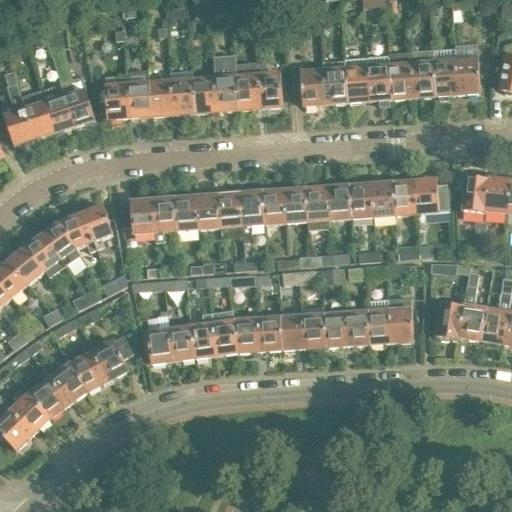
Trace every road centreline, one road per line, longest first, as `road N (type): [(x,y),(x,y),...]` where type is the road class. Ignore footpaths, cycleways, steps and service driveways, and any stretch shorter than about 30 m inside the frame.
road 1 (residential): [(0,220),(43,186),(105,166),(511,139)]
road 2 (tertiary): [(511,392),(425,385),(171,408),(120,427),(74,458),(37,503)]
road 3 (tertiary): [(236,511),(248,491),(282,476),(511,508)]
